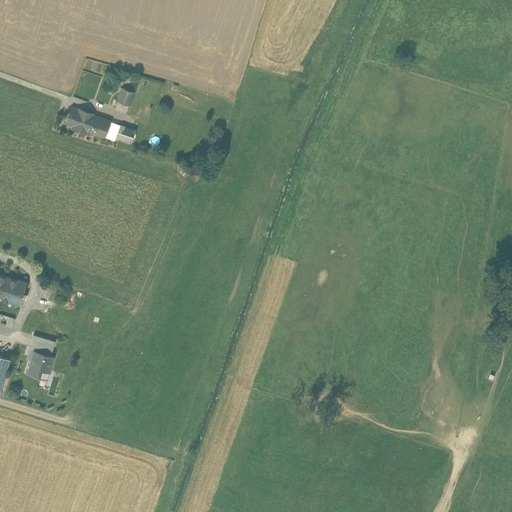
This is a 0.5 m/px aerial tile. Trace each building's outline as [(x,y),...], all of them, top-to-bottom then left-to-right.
[(134,91),(123,87),(118,100),(129,104),(134,91)] [(93,113),(79,107),(78,109),(72,107),(66,122),(67,122),(68,121),(77,124),(76,129),(86,133),(87,130),(90,131),(96,115),(93,114),(93,113)] [(111,121),(96,115),(90,131),(105,136),(111,121)] [(135,129),(120,124),(115,137),(131,143),(135,129)] [(25,282),(6,276),(0,295),(3,297),(2,297),(19,302),(25,282)] [(26,357),(30,358),(33,348),(51,353),(55,340),(33,333),(26,357)] [(30,358),(26,370),(48,376),(55,354),(51,353),(33,348),(30,358)] [(0,389),(10,357),(0,354),(0,389)]
